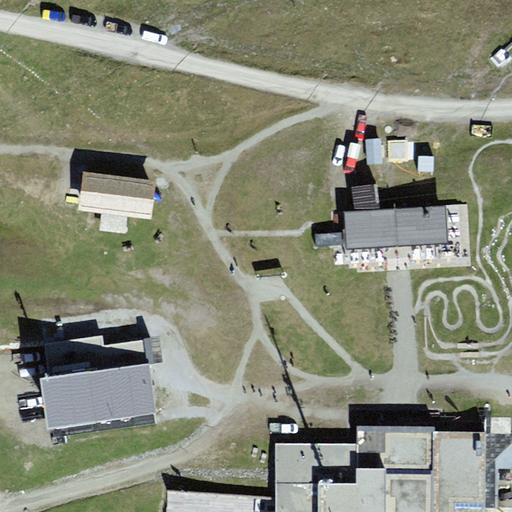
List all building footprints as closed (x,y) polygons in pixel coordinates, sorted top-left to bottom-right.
[(163,176),(83,169),(80,205),(104,207),(101,231),(123,233),(125,209),(159,213),(163,176)] [(357,203),(381,202),(379,178),(355,179),(357,203)] [(445,202),(342,209),(345,246),(448,238),(445,202)] [(99,333),(45,340),(48,362),(39,363),(46,419),(78,415),(154,405),(151,378),(146,341),(101,347),(99,333)] [(432,511),(433,426),(431,426),(409,425),(356,425),(356,444),(277,443),(275,511),(432,511)] [(496,426),(433,426),(432,511),(453,511),(453,506),(495,507),(496,426)] [(168,493),(168,511),(260,511),(260,493),(168,493)]
